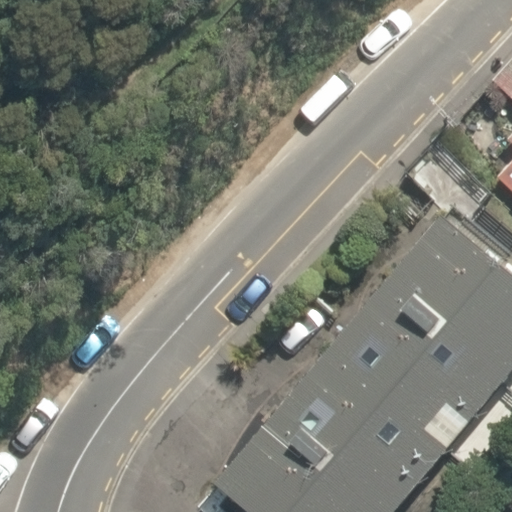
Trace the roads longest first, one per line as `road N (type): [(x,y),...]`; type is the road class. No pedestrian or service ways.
road 1 (residential): [(485,0),(192,311),(96,430),(60,511)]
road 2 (track): [(0,183),(200,36),(231,0)]
